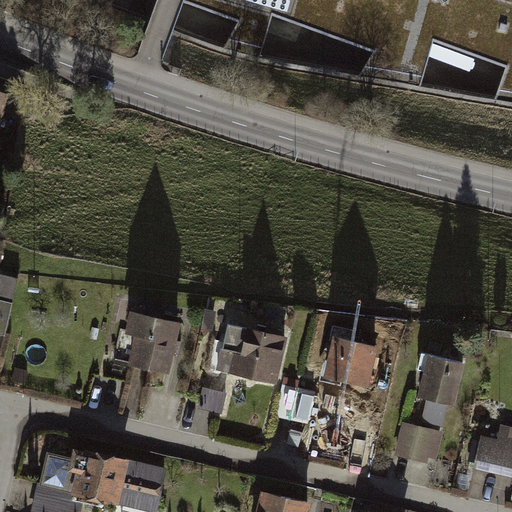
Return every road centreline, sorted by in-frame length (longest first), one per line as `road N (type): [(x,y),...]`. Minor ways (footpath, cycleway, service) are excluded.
road 1 (tertiary): [(0,37),(296,140),(511,192)]
road 2 (residential): [(19,408),(485,511)]
